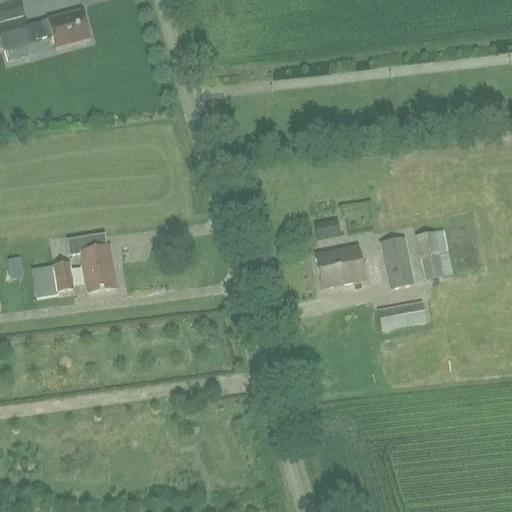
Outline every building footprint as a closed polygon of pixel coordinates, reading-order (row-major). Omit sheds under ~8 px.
[(0,24),(24,19),(19,2),(0,6),(0,24)] [(51,38),(55,52),(90,42),(82,13),(46,22),(46,23),(27,28),(31,43),(51,38)] [(24,19),(0,24),(0,38),(6,61),(22,56),(19,47),(31,43),(27,28),(24,19)] [(317,244),(340,240),(335,222),(314,226),(317,244)] [(425,284),(453,278),(443,233),(415,239),(425,284)] [(88,296),(114,292),(110,268),(112,268),(109,249),(91,252),(89,240),(67,243),(70,258),(81,256),(88,296)] [(389,293),(415,287),(404,240),(379,246),(389,293)] [(321,292),(364,283),(357,249),(314,257),(321,292)] [(34,299),(56,295),(74,293),(69,266),(30,272),(34,299)] [(381,334),(427,325),(422,305),(377,313),(381,334)]
